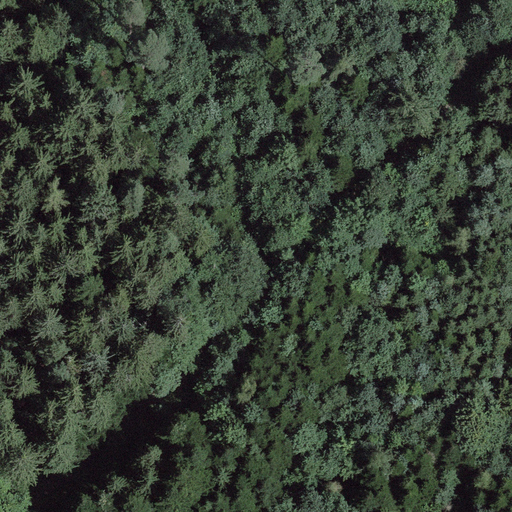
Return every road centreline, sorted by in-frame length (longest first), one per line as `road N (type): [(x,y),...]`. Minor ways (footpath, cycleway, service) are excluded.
road 1 (track): [(21,511),(511,59)]
road 2 (track): [(281,511),(321,452),(398,163)]
